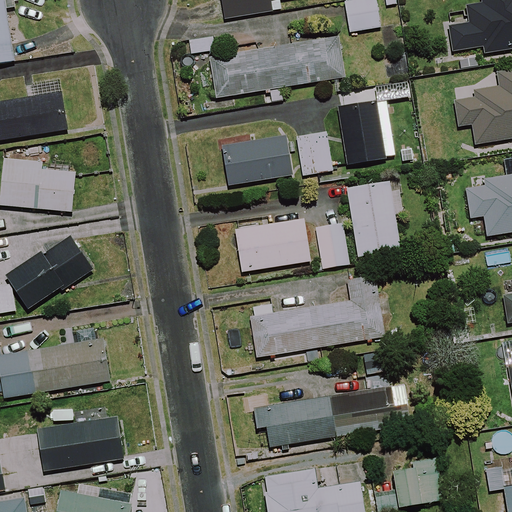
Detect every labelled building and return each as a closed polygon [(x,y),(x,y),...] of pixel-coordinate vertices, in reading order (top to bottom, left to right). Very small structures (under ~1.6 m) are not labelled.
[(13,9),(11,0),(0,0),(0,65),(10,64),(2,11),(13,9)] [(287,0),(217,0),(221,22),(279,13),(277,2),(287,0)] [(378,30),(373,0),(364,0),(342,3),(347,35),(378,30)] [(511,0),(480,0),(481,6),(466,7),(468,27),(449,29),(452,58),(511,52),(511,0)] [(342,81),(335,39),(207,60),(213,102),(342,81)] [(471,150),(511,146),(511,72),(494,74),(496,91),(474,93),(475,102),(452,104),(454,129),(469,128),(471,150)] [(0,104),(0,143),(65,132),(56,82),(26,87),(28,100),(0,104)] [(385,160),(374,102),(333,110),(344,168),(385,160)] [(330,174),(324,134),(294,139),(300,179),(330,174)] [(253,143),(252,135),(216,141),(223,189),(289,178),(282,138),(253,143)] [(46,165),(0,162),(0,208),(69,214),(73,175),(45,173),(46,165)] [(511,177),(483,183),(485,190),(462,193),(467,222),(480,220),(483,240),(511,235),(511,177)] [(342,192),(348,223),(356,262),(400,253),(386,184),(342,192)] [(308,264),(301,221),(231,233),(238,275),(308,264)] [(348,267),(342,225),(316,228),(322,271),(348,267)] [(0,286),(0,318),(28,313),(89,272),(67,238),(4,280),(8,285),(0,286)] [(511,278),(511,286),(511,298),(501,300),(504,325),(511,324),(511,278)] [(383,339),(375,289),(348,293),(350,304),(320,309),(317,292),(270,299),(272,312),(246,316),(253,360),(383,339)] [(0,357),(0,399),(106,383),(98,338),(61,344),(61,348),(0,357)] [(410,427),(404,388),(285,406),(285,403),(249,409),(252,431),(263,429),(266,449),(410,427)] [(121,461),(114,419),(34,431),(40,473),(121,461)] [(511,511),(511,463),(510,464),(511,475),(511,487),(500,489),(502,511),(511,511)] [(333,470),(335,487),(313,491),(311,473),(259,481),(264,511),(362,511),(359,486),(365,485),(362,465),(333,470)] [(440,502),(434,466),(388,473),(394,510),(440,502)] [(127,511),(131,495),(98,490),(96,499),(57,492),(53,511),(127,511)]
